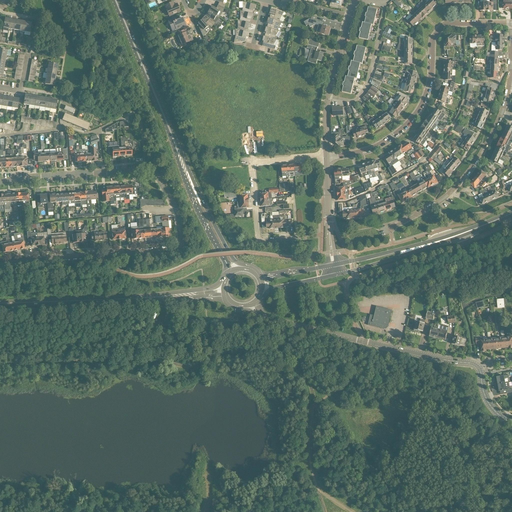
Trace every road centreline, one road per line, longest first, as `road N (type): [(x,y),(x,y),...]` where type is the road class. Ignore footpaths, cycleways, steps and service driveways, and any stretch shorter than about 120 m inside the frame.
road 1 (residential): [(0,266),(179,246),(177,219),(153,171),(0,182)]
road 2 (residential): [(511,23),(445,23),(432,39),(429,83),(408,123),(373,147),(326,157)]
road 3 (tertiary): [(477,366),(264,318),(253,304)]
road 4 (secondary): [(201,207),(114,0)]
road 5 (residential): [(389,228),(463,181),(497,121),(511,67)]
road 6 (residential): [(296,237),(258,238),(253,164),(326,157)]
road 7 (secondary): [(0,303),(176,295)]
road 8 (residential): [(326,157),(325,108),(348,17)]
road 9 (secondary): [(337,274),(470,230)]
road 10 (secondary): [(470,230),(336,264)]
